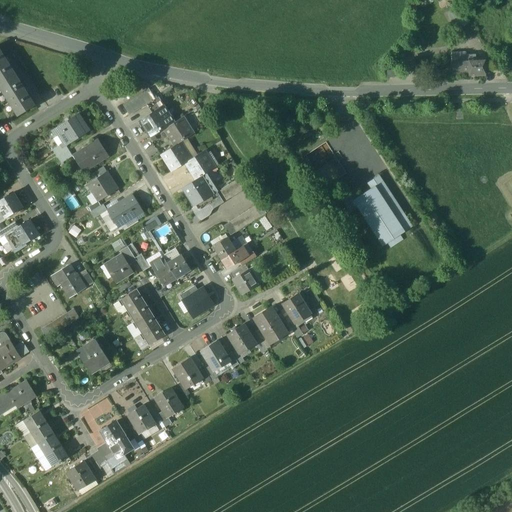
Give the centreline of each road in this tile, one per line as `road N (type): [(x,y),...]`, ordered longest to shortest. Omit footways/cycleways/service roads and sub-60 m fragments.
road 1 (residential): [(94,88),(4,143),(55,234),(49,248),(7,274),(2,299),(64,393),(87,398),(231,305),(188,239)]
road 2 (tertiary): [(103,55),(223,85),(340,94),(511,88)]
road 3 (residential): [(188,239),(94,88)]
